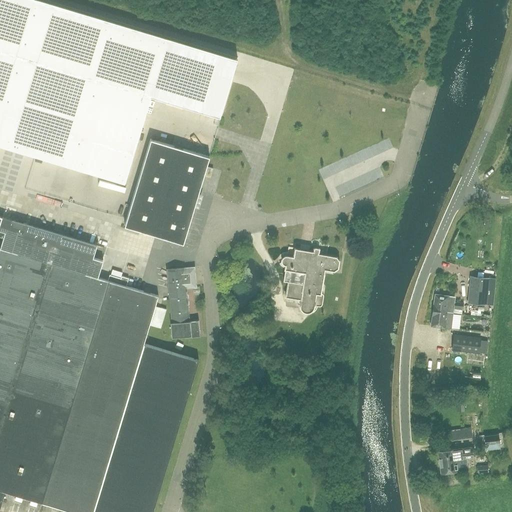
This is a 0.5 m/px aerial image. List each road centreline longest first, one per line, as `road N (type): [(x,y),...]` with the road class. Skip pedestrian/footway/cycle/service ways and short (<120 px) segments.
road 1 (unclassified): [(414,511),(402,436),(405,337),(433,248),(463,190)]
road 2 (unclassified): [(463,190),(511,58)]
